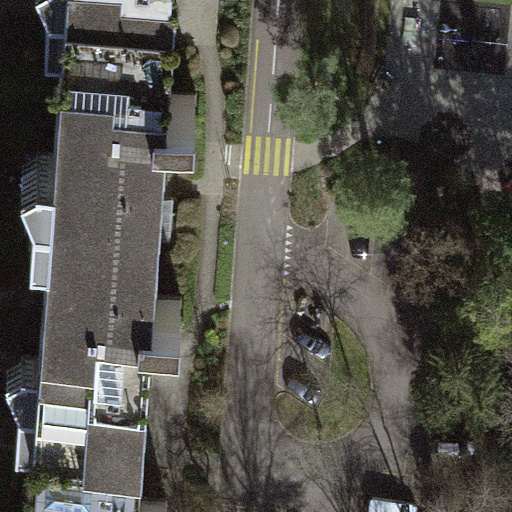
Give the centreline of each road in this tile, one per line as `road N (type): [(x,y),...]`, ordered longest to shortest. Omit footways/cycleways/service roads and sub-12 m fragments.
road 1 (residential): [(260,236),(240,454),(266,488),(321,492),(395,439),(405,333),(287,249)]
road 2 (residential): [(280,0),(260,236)]
